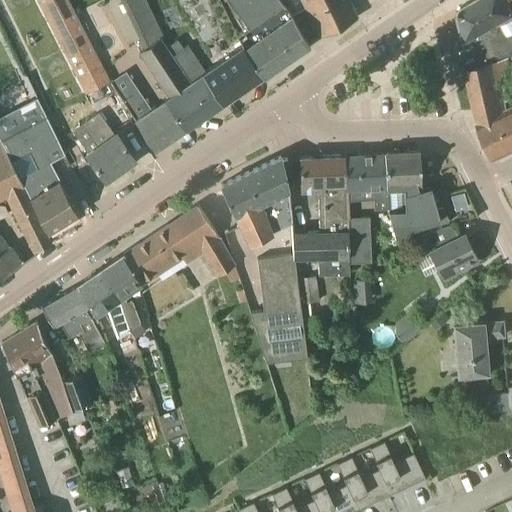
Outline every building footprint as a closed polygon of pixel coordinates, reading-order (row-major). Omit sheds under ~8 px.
[(92,46),(72,7),(68,0),(36,0),(85,94),(109,81),(92,46)] [(173,55),(168,44),(146,0),(120,0),(144,48),(139,51),(170,96),(154,107),(112,34),(92,46),(109,81),(154,150),(222,103),(203,73),(198,76),(192,73),(186,77),(173,55)] [(284,2),(283,3),(280,0),(228,0),(246,23),(245,24),(248,28),(235,36),(242,46),(263,75),(263,76),(309,44),(293,16),(284,2)] [(303,0),(320,36),(357,17),(348,0),(303,0)] [(511,0),(471,0),(461,6),(458,13),(464,38),(458,40),(465,68),(506,56),(508,57),(511,55),(511,0)] [(188,45),(183,48),(177,39),(168,44),(173,55),(186,77),(192,73),(198,76),(203,73),(222,103),(263,75),(242,46),(206,71),(188,45)] [(510,67),(508,57),(506,56),(465,68),(477,122),(494,158),(495,157),(511,148),(511,105),(503,110),(495,70),(510,67)] [(430,74),(429,71),(427,69),(417,73),(416,72),(415,73),(417,74),(419,79),(418,81),(420,81),(420,80),(429,76),(430,74)] [(86,153),(105,180),(135,159),(116,133),(115,134),(99,112),(73,130),(88,152),(86,153)] [(59,143),(53,131),(45,116),(14,132),(0,138),(0,140),(46,232),(78,213),(59,179),(49,160),(52,158),(46,149),(59,143)] [(46,232),(0,140),(0,278),(22,263),(10,245),(4,249),(0,243),(0,197),(6,194),(34,255),(52,242),(46,232)] [(419,151),(384,153),(387,189),(388,208),(388,212),(396,239),(412,235),(411,230),(448,220),(444,206),(436,208),(429,186),(422,188),(421,183),(419,151)] [(374,209),(388,208),(387,189),(384,153),(344,155),(347,186),(347,200),(373,199),(374,209)] [(348,217),(347,200),(347,186),(344,155),(299,156),(299,157),(300,190),(318,190),(319,231),(291,232),(292,253),(292,258),(293,258),(317,257),(317,274),(348,273),(348,262),(348,252),(349,252),(346,218),(348,218),(348,217)] [(287,185),(290,184),(287,157),(287,158),(281,158),(281,157),(280,156),(221,184),(239,220),(237,221),(249,245),(267,237),(272,234),(271,232),(285,226),(292,223),(290,195),(289,195),(289,190),(288,189),(287,185)] [(239,279),(234,264),(220,238),(197,204),(122,254),(142,282),(141,282),(143,283),(157,274),(161,280),(202,253),(217,275),(224,271),(229,283),(239,279)] [(348,252),(348,262),(371,261),(369,216),(348,217),(348,218),(346,218),(349,252),(348,252)] [(443,278),(460,270),(478,261),(464,233),(458,236),(452,224),(413,236),(422,255),(430,251),(443,278)] [(307,356),(293,258),(292,258),(292,253),(257,257),(263,309),(250,311),(266,361),(307,356)] [(122,254),(100,269),(119,298),(117,299),(129,328),(140,321),(131,297),(126,300),(124,295),(141,282),(142,282),(122,254)] [(123,345),(133,338),(130,329),(129,328),(117,299),(119,298),(100,269),(78,284),(78,285),(89,302),(88,303),(95,314),(106,307),(117,337),(123,345)] [(298,277),(300,303),(319,300),(316,275),(298,277)] [(98,322),(95,314),(88,303),(89,302),(78,285),(42,306),(53,324),(58,321),(69,337),(76,332),(85,345),(88,350),(104,342),(94,323),(98,322)] [(420,325),(426,320),(414,306),(395,321),(395,333),(401,340),(400,341),(402,343),(422,327),(420,325)] [(73,410),(62,381),(52,353),(37,320),(19,331),(33,364),(36,363),(46,386),(43,387),(56,417),(70,411),(73,410)] [(461,375),(486,372),(488,372),(485,337),(504,336),(502,320),(484,322),(484,321),(453,324),(458,374),(461,374),(461,375)] [(41,388),(31,365),(33,364),(19,331),(2,342),(32,410),(33,409),(39,424),(56,417),(43,387),(41,388)] [(510,408),(511,413),(511,386),(508,387),(509,392),(488,393),(486,372),(461,375),(463,396),(482,395),(483,410),(510,408)] [(62,381),(73,410),(93,403),(82,374),(62,381)] [(0,440),(11,437),(0,402),(0,440)] [(379,469),(391,493),(425,477),(413,453),(394,462),(384,441),(370,448),(379,469)] [(34,511),(16,452),(0,456),(0,475),(11,511),(34,511)] [(340,470),(346,484),(358,509),(391,493),(379,469),(361,477),(351,456),(337,463),(337,464),(340,470)] [(319,511),(350,511),(358,509),(346,484),(328,492),(319,472),(304,478),(314,499),(319,511)] [(272,493),(280,511),(319,511),(314,499),(296,508),(286,487),(272,493)] [(258,511),(253,502),(239,509),(240,511),(258,511)]
